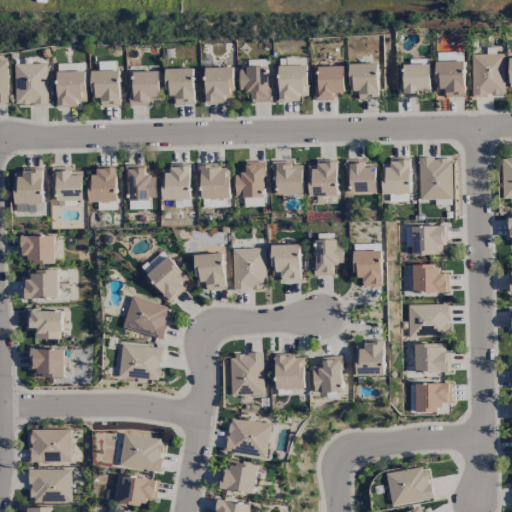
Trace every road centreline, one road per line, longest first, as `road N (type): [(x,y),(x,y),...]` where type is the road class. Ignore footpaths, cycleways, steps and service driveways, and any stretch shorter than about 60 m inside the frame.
road 1 (residential): [(511,127),(5,144)]
road 2 (residential): [(472,499),(482,439),(477,129)]
road 3 (residential): [(5,144),(0,448)]
road 4 (residential): [(190,511),(208,375),(204,346),(213,330),(317,318)]
road 5 (residential): [(204,419),(106,407),(1,410)]
road 6 (residential): [(340,511),(340,468),(353,450),(482,439)]
